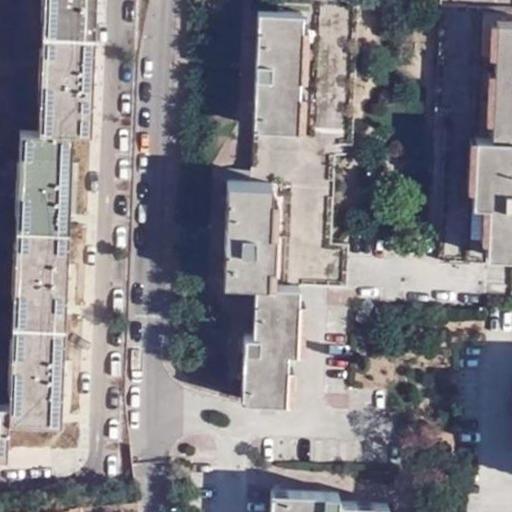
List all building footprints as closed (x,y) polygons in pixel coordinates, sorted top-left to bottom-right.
[(44,0),(44,31),(96,33),(97,0),(44,0)] [(253,121),(251,158),(333,161),(333,140),(352,141),(357,0),(275,0),(275,8),(254,6),(253,59),(250,121),(253,121)] [(442,124),(511,128),(511,3),(449,1),(439,0),(434,103),(443,103),(442,124)] [(96,33),(44,31),(41,129),(74,130),(93,131),(94,84),(96,33)] [(511,128),(442,124),(437,257),(440,258),(485,259),(485,244),(511,244),(511,128)] [(17,219),(70,221),(72,173),(74,130),(41,129),(21,129),(17,219)] [(255,279),(299,281),(301,239),(330,240),(333,161),(251,158),(250,177),(226,177),(224,225),(222,277),(255,279)] [(70,221),(17,219),(12,318),(65,321),(67,275),(70,221)] [(349,241),(330,240),(301,239),(299,281),(346,283),(349,241)] [(294,345),(299,281),(255,279),(254,303),(252,331),(245,331),(241,395),(283,396),(286,345),(294,345)] [(65,321),(12,318),(8,402),(9,421),(60,422),(62,369),(65,321)] [(8,402),(0,401),(0,455),(7,456),(9,421),(8,402)] [(337,490),(271,486),(269,511),(386,511),(387,501),(348,499),(337,498),(337,490)] [(8,507),(0,508),(0,511),(140,511),(139,502),(44,508),(44,511),(34,511),(7,511),(8,511),(8,509),(8,507)]
